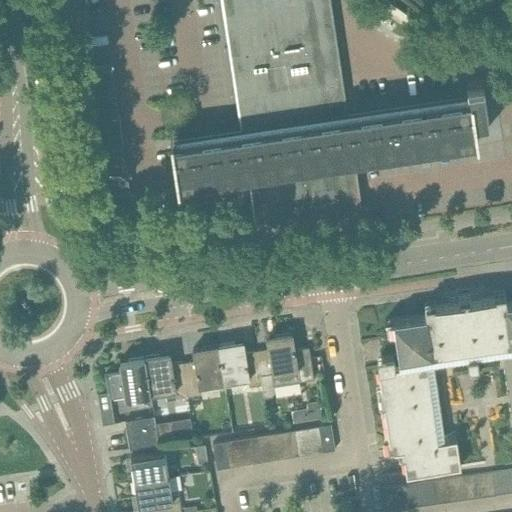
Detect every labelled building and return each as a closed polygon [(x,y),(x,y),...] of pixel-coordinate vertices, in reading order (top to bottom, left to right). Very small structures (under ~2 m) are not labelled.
[(234,0),(253,125),(260,167),(268,221),(360,207),(353,161),(352,153),(348,126),(353,125),(353,121),(347,122),(346,111),(337,53),(330,8),(329,0),(234,0)] [(389,1),(383,9),(403,23),(409,15),(389,1)] [(74,100),(84,98),(87,117),(117,112),(114,94),(115,94),(110,63),(95,65),(70,69),(74,100)] [(352,153),(475,134),(476,141),(478,141),(475,121),(487,119),(487,120),(488,120),(482,83),(483,82),(482,78),(467,80),(467,85),(468,85),(469,93),(346,111),(253,125),(170,137),(177,185),(179,185),(178,179),(260,167),(352,153)] [(82,149),(122,143),(118,112),(117,112),(87,117),(77,118),(82,149)] [(124,162),(122,143),(82,149),(89,198),(130,192),(125,162),(124,162)] [(403,447),(407,473),(461,465),(457,437),(439,440),(426,355),(468,349),(470,366),(478,364),(476,348),(511,342),(511,300),(506,302),(505,294),(484,297),(482,290),(469,292),(469,290),(458,291),(458,294),(445,296),(446,303),(424,306),(425,314),(417,315),(385,320),(385,321),(393,320),(397,346),(398,353),(377,357),(391,449),(403,447)] [(267,348),(256,350),(262,384),(264,396),(270,395),(275,391),(274,385),(313,378),(308,346),(294,348),(292,332),(266,337),(267,348)] [(243,340),(217,344),(223,382),(248,378),(249,386),(262,384),(256,350),(245,351),(243,340)] [(194,360),(182,361),(188,396),(200,394),(198,386),(223,382),(217,344),(192,349),(194,360)] [(170,352),(144,356),(150,397),(165,395),(166,399),(175,398),(188,396),(182,361),(171,363),(170,352)] [(125,401),(150,397),(144,356),(119,361),(120,369),(105,372),(109,394),(124,392),(125,401)] [(309,419),(322,417),(319,400),(306,402),(307,407),(309,419)] [(111,407),(100,409),(102,424),(114,422),(111,407)] [(154,415),(125,420),(129,448),(158,443),(154,415)] [(171,424),(174,441),(194,437),(191,421),(171,424)] [(331,423),(319,425),(323,451),(335,449),(331,423)] [(311,453),(323,451),(319,425),(307,427),(311,453)] [(307,427),(295,429),(299,454),(311,453),(307,427)] [(287,456),(299,454),(295,429),(283,431),(287,456)] [(283,431),(271,433),(276,458),(287,456),(283,431)] [(264,460),(276,458),(271,433),(260,435),(264,460)] [(260,435),(248,436),(252,462),(264,460),(260,435)] [(240,464),(252,462),(248,436),(236,438),(240,464)] [(236,438),(224,440),(228,466),(240,464),(236,438)] [(216,468),(228,466),(224,440),(212,442),(216,468)] [(205,443),(195,445),(198,463),(208,462),(205,443)] [(131,456),(135,482),(168,476),(164,450),(131,456)] [(511,467),(503,468),(506,492),(511,491),(511,467)] [(506,492),(503,468),(491,470),(494,494),(506,492)] [(491,470),(479,472),(482,496),(494,494),(491,470)] [(482,496),(479,472),(467,474),(470,497),(482,496)] [(467,474),(455,475),(458,499),(470,497),(467,474)] [(458,499),(455,475),(443,477),(446,501),(458,499)] [(170,491),(168,476),(135,482),(139,506),(146,505),(147,511),(180,511),(182,511),(178,489),(170,491)] [(443,477),(431,479),(434,503),(446,501),(443,477)] [(434,503),(431,479),(419,481),(422,505),(434,503)] [(419,481),(407,483),(410,506),(422,505),(419,481)] [(410,506),(407,483),(395,484),(398,508),(410,506)] [(395,484),(383,486),(386,510),(398,508),(395,484)]
